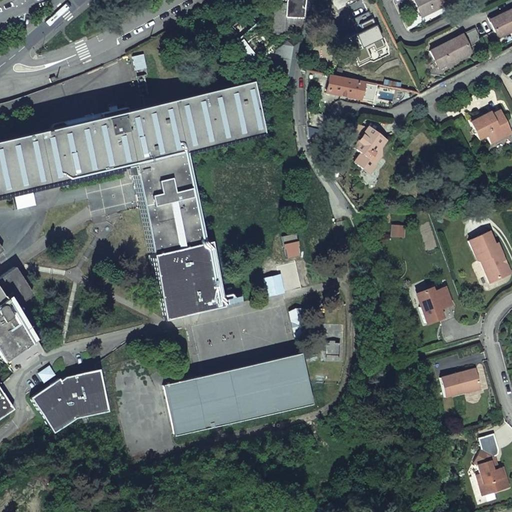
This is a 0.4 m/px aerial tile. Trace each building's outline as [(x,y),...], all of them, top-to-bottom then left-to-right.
[(280,0),(259,24),(231,47),(246,65),(256,57),(261,63),(275,51),(286,42),(296,44),(302,0),(280,0)] [(351,0),(328,0),(312,8),(319,21),(353,3),(351,0)] [(451,2),(449,0),(412,0),(416,7),(421,18),(451,2)] [(510,8),(488,19),(490,23),(505,15),(504,13),(511,10),(510,8)] [(490,23),(498,39),(511,32),(511,9),(511,10),(504,13),(505,15),(490,23)] [(481,40),(475,28),(462,35),(468,47),(481,40)] [(462,35),(429,52),(438,70),(471,53),(468,47),(462,35)] [(286,42),(275,51),(274,60),(268,59),(266,73),(277,75),(277,80),(284,81),(285,76),(291,77),(296,44),(286,42)] [(132,57),(134,71),(145,69),(142,55),(132,57)] [(363,83),(328,76),(324,92),(360,99),(363,83)] [(250,83),(123,112),(122,108),(99,114),(100,118),(66,125),(61,122),(52,124),(49,129),(0,140),(0,195),(10,193),(14,209),(31,205),(27,189),(129,166),(150,255),(202,243),(181,153),(262,134),(250,83)] [(476,116),(467,121),(477,140),(486,136),(490,144),(511,134),(499,111),(490,115),(489,112),(477,118),(476,116)] [(367,128),(352,149),(360,155),(353,164),(362,170),(363,168),(370,173),(375,167),(374,165),(381,156),(378,154),(377,151),(385,141),(367,128)] [(493,245),(488,232),(467,241),(476,261),(479,262),(489,283),(510,273),(496,243),(493,245)] [(223,308),(207,243),(202,244),(202,243),(150,255),(149,256),(164,321),(223,308)] [(13,266),(0,275),(0,358),(3,363),(29,345),(30,346),(32,345),(31,344),(10,310),(13,308),(33,294),(13,266)] [(279,277),(263,281),(267,297),(283,293),(279,277)] [(418,308),(424,325),(439,319),(436,310),(451,304),(445,287),(433,292),(431,288),(416,293),(421,307),(418,308)] [(35,341),(13,308),(10,310),(31,344),(35,341)] [(298,354),(161,385),(165,399),(174,436),(310,405),(298,354)] [(46,367),(36,375),(42,383),(52,376),(46,367)] [(94,415),(107,412),(99,380),(97,369),(72,375),(72,376),(63,378),(58,381),(57,379),(49,384),(47,386),(47,385),(28,399),(52,435),(75,419),(94,415)] [(475,369),(439,378),(444,397),(480,388),(475,369)] [(0,419),(12,411),(0,395),(1,395),(0,392),(0,419)] [(481,495),(509,486),(503,465),(498,467),(494,454),(480,447),(473,462),(476,464),(482,482),(478,483),(481,495)]
